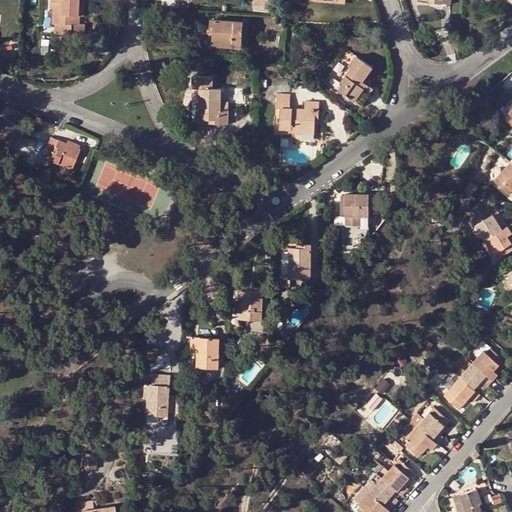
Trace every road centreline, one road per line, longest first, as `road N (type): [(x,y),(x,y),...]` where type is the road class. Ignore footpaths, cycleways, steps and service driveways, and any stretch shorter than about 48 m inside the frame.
road 1 (residential): [(279,206),(64,363),(41,364),(0,346)]
road 2 (residential): [(203,174),(29,101)]
road 3 (residential): [(203,174),(152,109),(129,44)]
road 4 (residential): [(395,120),(279,206)]
road 5 (residential): [(421,506),(511,399)]
